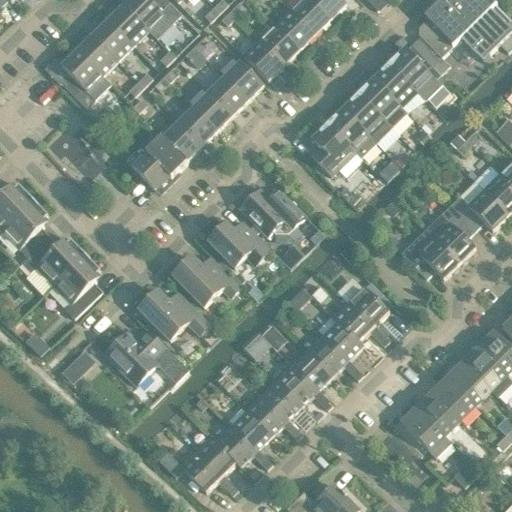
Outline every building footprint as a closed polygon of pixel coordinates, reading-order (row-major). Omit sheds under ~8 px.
[(0,0),(0,10),(2,12),(10,4),(12,7),(19,0),(22,4),(26,0),(0,0)] [(134,0),(125,9),(150,35),(155,41),(158,43),(182,19),(164,0),(134,0)] [(316,40),(332,24),(308,0),(305,0),(291,14),(316,40)] [(308,0),(332,24),(347,9),(339,1),(339,0),(308,0)] [(390,7),(382,0),(364,0),(381,17),(390,7)] [(421,40),(411,49),(425,63),(433,71),(442,62),(453,52),(494,12),(488,8),(491,4),(487,0),(446,0),(425,21),(428,24),(420,32),(420,39),(421,40)] [(215,12),(221,17),(229,9),(224,3),(215,12)] [(232,15),(238,21),(247,12),(241,6),(232,15)] [(135,50),(150,35),(125,9),(110,24),(135,50)] [(494,12),(453,52),(469,68),(478,60),(484,66),(501,49),(509,57),(511,53),(511,34),(511,35),(505,28),(509,24),(510,26),(511,25),(497,9),(494,12)] [(212,26),(221,17),(215,12),(206,20),(212,26)] [(301,55),(316,40),(291,14),(276,29),(301,55)] [(228,30),(238,21),(232,15),(222,24),(228,30)] [(119,66),(135,50),(110,24),(94,40),(119,66)] [(285,70),(301,55),(276,29),(260,44),(285,70)] [(104,81),(119,66),(94,40),(79,55),(104,81)] [(205,42),(195,51),(201,57),(210,48),(205,42)] [(269,86),(285,70),(260,44),(244,60),(269,86)] [(394,64),(390,68),(418,97),(425,105),(441,89),(437,84),(441,80),(433,71),(428,75),(420,68),(425,63),(411,49),(407,54),(405,53),(394,64)] [(195,51),(186,59),(192,65),(201,57),(195,51)] [(104,81),(79,55),(63,70),(72,80),(63,88),(88,113),(97,104),(113,89),(104,81)] [(176,62),(170,56),(161,64),(167,70),(176,62)] [(450,70),(442,62),(433,71),(441,80),(450,70)] [(242,67),(226,82),(249,106),(265,90),(242,67)] [(385,72),(374,83),(388,97),(403,112),(418,97),(390,68),(385,72)] [(180,78),(174,72),(165,81),(171,87),(180,78)] [(139,86),(145,92),(154,83),(148,78),(139,86)] [(165,81),(155,90),(161,96),(171,87),(165,81)] [(226,82),(211,97),(234,121),(249,106),(226,82)] [(363,94),(359,98),(362,102),(392,132),(407,117),(403,112),(388,97),(374,83),(363,94)] [(136,101),(145,92),(139,86),(130,95),(136,101)] [(211,97),(195,112),(218,136),(234,121),(211,97)] [(355,102),(343,113),(372,142),(377,148),(378,147),(385,154),(399,140),(392,132),(362,102),(359,98),(355,102)] [(148,109),(142,103),(133,112),(139,118),(148,109)] [(133,112),(124,120),(130,127),(139,118),(133,112)] [(195,112),(179,128),(202,152),(218,136),(195,112)] [(332,125),(328,129),(331,132),(356,157),(362,163),(377,148),(372,142),(343,113),(332,125)] [(179,128),(164,143),(188,166),(202,152),(179,128)] [(332,182),(356,157),(331,132),(327,136),(323,133),(312,144),(315,147),(307,156),(332,182)] [(467,144),(472,150),(481,142),(475,136),(467,144)] [(142,151),(128,165),(144,182),(156,194),(169,181),(172,184),(189,167),(188,166),(164,143),(163,141),(148,157),(142,151)] [(464,159),(472,150),(467,144),(458,153),(464,159)] [(511,165),(500,178),(511,190),(511,165)] [(510,219),(511,216),(511,190),(500,178),(484,193),(510,219)] [(461,200),(452,209),(477,235),(485,227),(493,235),(510,219),(484,193),(476,185),(461,200)] [(0,233),(2,236),(32,207),(25,200),(27,198),(19,190),(14,194),(11,191),(7,195),(0,187),(0,233)] [(288,239),(306,221),(281,196),(272,205),(261,194),(241,215),(268,242),(274,237),(275,238),(288,239)] [(395,204),(387,213),(395,221),(404,212),(395,204)] [(28,263),(52,241),(44,232),(47,229),(44,225),(49,220),(41,212),(39,214),(32,207),(2,236),(28,263)] [(468,244),(477,235),(452,209),(426,234),(460,268),(476,252),(468,244)] [(235,236),(227,228),(209,246),(235,273),(247,262),(255,270),(271,255),(243,227),(235,236)] [(445,283),(460,268),(426,234),(402,258),(427,284),(437,275),(445,283)] [(54,291),(85,262),(77,255),(79,253),(72,245),(67,249),(63,246),(60,249),(52,241),(28,263),(22,268),(31,278),(37,273),(54,291)] [(95,288),(99,284),(96,280),(101,276),(93,267),(91,269),(85,262),(54,291),(72,309),(66,315),(75,325),(104,298),(95,288)] [(202,272),(193,262),(174,281),(205,313),(223,294),(231,303),(241,293),(211,263),(202,272)] [(378,343),(383,338),(376,330),(389,316),(364,291),(349,306),(373,332),(370,335),(378,343)] [(169,307),(159,296),(140,315),(171,346),(189,328),(200,339),(209,330),(178,298),(169,307)] [(360,346),(370,335),(373,332),(349,306),(333,322),(337,326),(337,325),(358,347),(360,346)] [(511,322),(503,331),(511,340),(511,322)] [(364,350),(360,346),(358,347),(337,325),(337,326),(322,340),(348,366),(344,370),(351,378),(357,373),(349,365),(364,350)] [(261,337),(275,352),(286,342),(271,327),(261,337)] [(478,350),(511,384),(511,352),(494,334),(478,350)] [(189,376),(167,353),(150,336),(138,347),(128,337),(106,360),(137,391),(159,370),(177,388),(189,376)] [(383,338),(378,343),(385,350),(390,345),(383,338)] [(333,381),(344,370),(348,366),(322,340),(307,355),(333,381)] [(498,401),(511,387),(511,384),(478,350),(464,365),(491,393),(498,401)] [(319,394),(333,381),(307,355),(291,371),(317,397),(313,400),(322,409),(327,403),(319,394)] [(476,409),(491,393),(464,365),(448,380),(476,409)] [(303,411),(313,400),(317,397),(291,371),(277,385),(303,411)] [(357,373),(351,378),(358,385),(364,379),(357,373)] [(461,424),(476,409),(448,380),(432,396),(461,424)] [(289,425),(303,411),(277,385),(262,401),(287,426),(283,430),(291,438),(297,433),(289,425)] [(445,440),(448,437),(461,424),(432,396),(417,411),(445,440)] [(272,441),(283,430),(287,426),(262,401),(247,415),(272,441)] [(327,403),(322,409),(328,415),(334,409),(327,403)] [(452,447),(445,440),(417,411),(400,427),(436,463),(452,447)] [(259,454),(272,441),(247,415),(232,430),(257,456),(253,460),(262,468),(267,462),(259,454)] [(19,458),(30,443),(34,439),(26,433),(27,431),(7,417),(0,426),(0,433),(15,445),(11,451),(7,448),(0,456),(0,472),(4,476),(19,458)] [(241,472),(253,460),(257,456),(232,430),(218,444),(217,445),(238,466),(237,467),(241,472)] [(297,433),(291,438),(298,445),(303,439),(297,433)] [(238,466),(217,445),(218,444),(214,440),(198,456),(223,481),(219,485),(226,493),(232,487),(225,480),(237,467),(238,466)] [(503,454),(511,446),(506,440),(497,448),(503,454)] [(207,497),(219,485),(223,481),(198,456),(183,471),(169,457),(160,466),(177,483),(185,475),(207,497)] [(267,462),(262,468),(268,475),(274,469),(267,462)] [(481,476),(470,466),(454,482),(465,493),(481,476)] [(232,487),(226,493),(233,500),(239,494),(232,487)] [(354,511),(334,491),(316,509),(305,497),(289,511),(354,511)]
